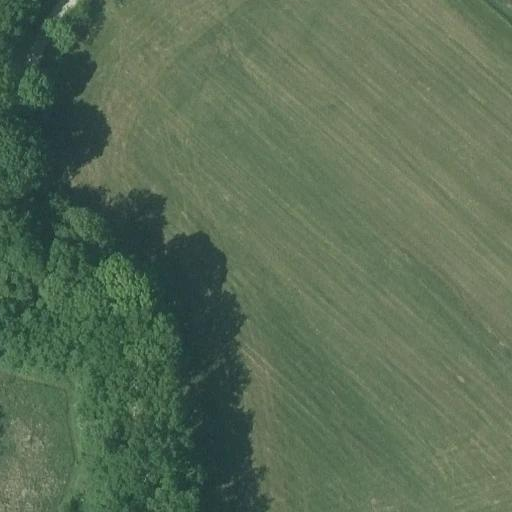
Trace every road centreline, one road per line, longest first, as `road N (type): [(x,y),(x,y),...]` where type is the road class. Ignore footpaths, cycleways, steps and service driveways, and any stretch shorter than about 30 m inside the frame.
road 1 (track): [(0,201),(116,351),(136,414),(145,511)]
road 2 (track): [(69,0),(45,25),(2,116),(0,169)]
